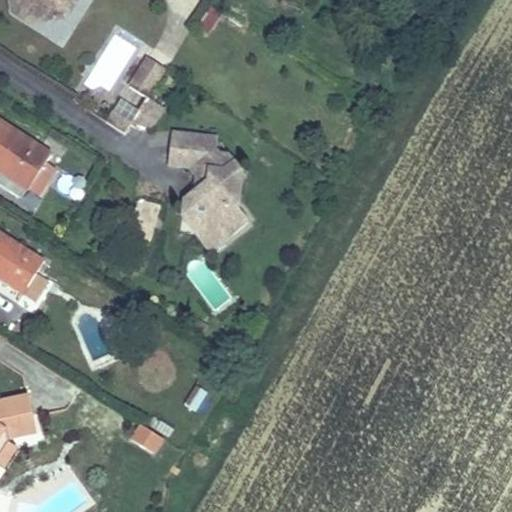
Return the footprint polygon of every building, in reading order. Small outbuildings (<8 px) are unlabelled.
[(0,0),(0,8),(3,7),(26,24),(40,20),(51,4),(65,0),(0,0)] [(0,27),(4,30),(26,24),(3,7),(0,8),(0,27)] [(105,95),(127,109),(144,82),(122,69),(105,95)] [(95,110),(81,131),(105,146),(118,124),(95,110)] [(10,201),(29,175),(36,164),(0,140),(0,208),(4,211),(10,201)] [(168,214),(167,222),(199,242),(214,251),(233,236),(218,219),(226,212),(229,182),(215,163),(198,164),(197,148),(155,143),(150,180),(169,181),(176,189),(185,201),(172,211),(168,214)] [(66,184),(83,187),(87,170),(69,166),(66,184)] [(42,184),(29,175),(10,201),(25,210),(42,184)] [(165,200),(172,211),(185,201),(176,189),(165,200)] [(199,242),(167,222),(166,235),(167,237),(178,235),(189,250),(199,242)] [(178,235),(167,237),(191,268),(214,251),(199,242),(189,250),(178,235)] [(29,270),(0,251),(0,300),(5,305),(29,270)] [(200,339),(192,333),(185,340),(195,347),(200,339)] [(18,442),(11,403),(2,405),(9,444),(18,442)] [(0,445),(9,444),(2,405),(0,404),(0,445)] [(140,424),(128,441),(153,457),(164,441),(140,424)]
